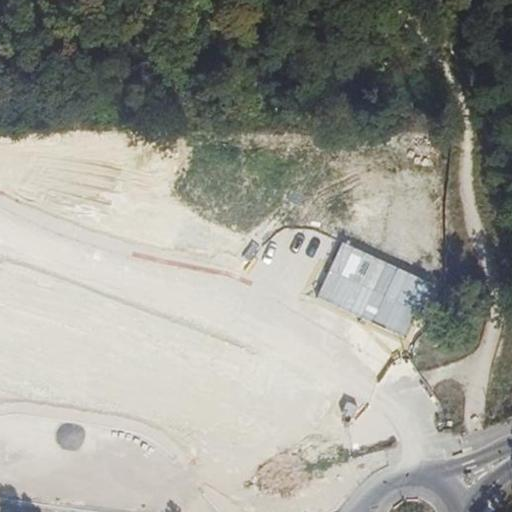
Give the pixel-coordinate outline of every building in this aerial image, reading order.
[(119,134),(83,135),(84,162),(119,162),(119,134)] [(0,186),(17,188),(22,142),(0,139),(0,186)] [(149,168),(174,162),(169,139),(144,145),(149,168)] [(375,174),(426,173),(425,144),(374,145),(375,174)] [(104,207),(106,180),(69,176),(66,203),(104,207)] [(330,237),(332,216),(276,212),(275,233),(330,237)] [(244,235),(245,216),(202,215),(201,234),(244,235)] [(104,228),(107,252),(129,249),(126,225),(104,228)] [(31,290),(3,290),(3,311),(10,311),(11,336),(32,336),(31,290)] [(396,293),(396,323),(419,323),(419,294),(396,293)] [(57,373),(58,331),(34,331),(33,372),(57,373)]
